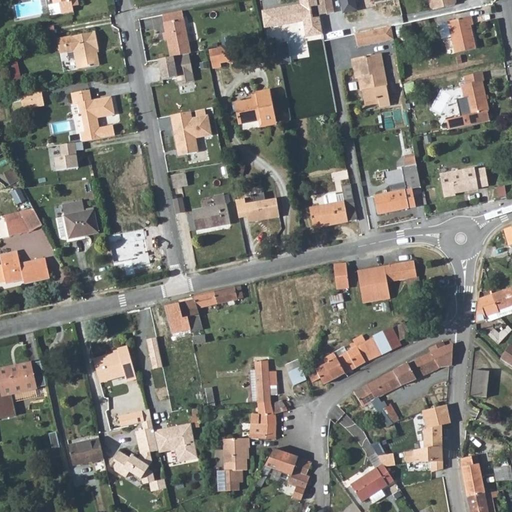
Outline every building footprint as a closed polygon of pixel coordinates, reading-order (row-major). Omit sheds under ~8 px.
[(50,0),(52,3),(57,2),(60,13),(71,11),(71,6),(77,4),(76,0),(50,0)] [(297,0),(299,8),(263,15),(266,32),(303,25),(306,41),(323,38),(320,21),(315,22),(313,10),(318,9),(315,0),(297,0)] [(318,0),(321,15),(335,12),(332,0),(318,0)] [(342,0),(345,11),(374,5),(373,2),(383,0),(342,0)] [(429,0),(431,9),(433,10),(454,5),(457,3),(456,0),(429,0)] [(191,53),(183,11),(163,14),(166,32),(168,39),(171,57),(190,54),(191,53)] [(145,32),(165,29),(163,14),(142,17),(145,32)] [(473,25),(471,17),(447,22),(455,53),(476,48),(471,26),(473,25)] [(355,35),(357,48),(394,41),(391,27),(355,35)] [(95,33),(56,41),(59,54),(73,51),(78,69),(100,64),(97,49),(98,49),(95,33)] [(238,54),(236,45),(209,50),(213,68),(220,66),(220,63),(226,62),(234,60),(238,54)] [(190,54),(171,57),(159,60),(162,80),(177,78),(178,85),(196,82),(190,54)] [(239,55),(238,54),(234,60),(226,62),(233,65),(239,55)] [(361,91),(363,102),(377,99),(378,104),(379,107),(389,105),(379,55),(351,61),(355,79),(361,79),(363,91),(361,91)] [(471,125),(490,121),(488,111),(489,111),(483,81),(484,81),(482,72),(463,76),(465,85),(461,86),(465,106),(467,106),(471,125)] [(24,110),(32,108),(30,100),(43,98),(41,90),(20,94),(24,110)] [(91,99),(88,90),(70,94),(72,104),(78,103),(79,112),(81,112),(85,132),(99,129),(97,117),(114,113),(110,95),(91,99)] [(276,124),(269,90),(255,93),(257,99),(235,103),(238,124),(259,120),(260,127),(276,124)] [(30,100),(32,108),(44,106),(43,98),(30,100)] [(327,100),(328,111),(335,110),(334,99),(327,100)] [(171,116),(178,155),(199,151),(197,139),(213,136),(208,114),(193,117),(192,110),(171,116)] [(84,133),(76,134),(77,141),(86,139),(84,133)] [(54,157),(55,170),(79,167),(76,143),(60,145),(61,155),(54,157)] [(411,188),(420,187),(414,153),(405,155),(405,158),(404,158),(406,167),(401,167),(404,183),(389,186),(390,193),(374,196),(378,214),(415,207),(411,188)] [(11,186),(20,182),(13,168),(4,173),(11,186)] [(474,170),(474,168),(440,174),(444,197),(455,195),(454,193),(478,188),(478,187),(488,185),(485,168),(474,170)] [(188,185),(185,173),(171,176),(173,188),(188,185)] [(313,228),(357,220),(357,218),(350,185),(341,186),(343,195),(344,202),(338,203),(336,196),(336,195),(326,197),(324,199),(325,205),(309,209),(313,228)] [(498,197),(501,196),(505,195),(503,187),(496,188),(498,197)] [(213,196),(215,207),(193,211),(196,230),(229,224),(226,205),(225,204),(223,195),(213,196)] [(175,214),(185,212),(182,198),(172,200),(175,214)] [(245,198),(235,200),(239,219),(247,217),(248,223),(280,217),(277,198),(246,202),(245,198)] [(28,210),(34,209),(30,201),(25,204),(28,210)] [(65,217),(69,236),(70,239),(98,234),(94,210),(85,212),(82,201),(62,206),(65,217)] [(30,231),(42,226),(42,225),(34,209),(28,210),(5,216),(9,237),(30,231)] [(61,238),(69,236),(65,217),(58,219),(61,238)] [(0,257),(2,266),(5,281),(6,283),(23,279),(23,281),(33,279),(34,282),(50,278),(45,259),(20,264),(17,252),(0,255),(0,257)] [(386,283),(405,279),(416,277),(413,262),(357,272),(363,303),(389,298),(386,283)] [(346,264),(334,265),(336,289),(348,288),(346,264)] [(508,286),(511,284),(511,272),(503,275),(508,286)] [(416,277),(405,279),(407,289),(420,286),(418,277),(416,277)] [(220,290),(193,297),(194,300),(195,300),(197,309),(242,298),(240,286),(220,290)] [(511,287),(493,294),(498,311),(511,305),(511,287)] [(329,297),(331,305),(343,302),(342,294),(329,297)] [(478,299),(476,323),(486,320),(487,322),(501,318),(498,311),(493,294),(478,299)] [(194,300),(178,304),(182,320),(188,318),(191,330),(192,332),(203,330),(197,309),(195,300),(194,300)] [(343,302),(331,305),(319,307),(326,336),(338,333),(350,331),(343,302)] [(182,320),(178,304),(165,307),(171,331),(186,328),(187,330),(191,330),(188,318),(182,320)] [(511,305),(498,311),(501,318),(511,313),(511,305)] [(361,365),(402,345),(400,341),(413,334),(406,321),(393,328),(392,326),(374,337),(363,343),(356,347),(354,342),(350,345),(352,349),(346,352),(344,348),(323,359),(326,364),(323,365),(321,361),(316,363),(319,368),(307,374),(312,383),(320,379),(323,385),(361,365)] [(494,329),(488,335),(499,344),(508,334),(503,330),(499,334),(494,329)] [(338,333),(326,336),(328,344),(340,341),(338,333)] [(156,334),(146,336),(153,369),(163,367),(156,334)] [(193,345),(206,343),(204,336),(192,337),(193,345)] [(353,341),(354,342),(356,347),(363,343),(360,338),(353,341)] [(429,348),(431,353),(432,352),(438,369),(451,366),(453,345),(451,344),(445,346),(442,342),(429,348)] [(511,346),(510,345),(500,359),(511,366),(511,346)] [(135,379),(126,346),(117,349),(118,352),(93,359),(100,383),(125,377),(126,382),(135,379)] [(415,360),(366,385),(375,399),(378,397),(403,385),(418,378),(438,369),(432,352),(431,353),(415,360)] [(43,373),(40,360),(33,362),(35,375),(43,373)] [(254,363),(257,404),(270,403),(270,396),(277,395),(275,372),(268,372),(267,362),(254,363)] [(38,387),(45,385),(43,373),(35,375),(32,376),(29,363),(0,369),(0,386),(2,394),(34,387),(32,378),(36,378),(38,387)] [(306,380),(300,367),(288,373),(293,385),(306,380)] [(489,372),(473,370),(472,396),(487,398),(489,372)] [(366,385),(354,392),(363,407),(367,404),(371,402),(374,407),(387,428),(392,425),(387,415),(383,409),(387,407),(383,402),(381,403),(378,397),(375,399),(366,385)] [(273,414),(274,414),(278,413),(287,410),(281,401),(271,405),(273,414)] [(251,414),(249,438),(257,439),(258,437),(275,438),(275,433),(275,423),(274,414),(273,414),(271,405),(270,403),(257,404),(258,414),(251,414)] [(389,405),(387,407),(383,409),(387,415),(393,412),(389,405)] [(422,412),(426,428),(442,424),(450,421),(446,405),(422,412)] [(148,409),(119,416),(122,427),(142,422),(151,420),(148,409)] [(192,416),(189,417),(190,423),(191,428),(198,427),(196,409),(191,410),(192,416)] [(392,425),(398,421),(393,412),(387,415),(392,425)] [(151,420),(142,422),(143,429),(135,431),(140,454),(137,458),(134,456),(131,460),(129,459),(130,458),(119,450),(113,459),(116,461),(113,465),(114,469),(125,476),(129,470),(141,479),(142,483),(149,482),(150,491),(165,488),(163,479),(154,481),(152,471),(147,468),(151,461),(149,452),(157,450),(151,420)] [(191,428),(190,423),(167,428),(167,432),(163,433),(162,429),(154,431),(159,454),(175,450),(178,463),(198,459),(191,428)] [(424,449),(441,447),(442,424),(426,428),(424,428),(424,449)] [(55,458),(61,456),(56,432),(49,433),(55,458)] [(68,445),(72,465),(103,458),(99,439),(68,445)] [(249,439),(224,440),(225,471),(217,471),(218,491),(240,490),(239,483),(242,483),(242,471),(246,471),(246,458),(248,458),(247,449),(249,448),(249,439)] [(424,449),(405,452),(407,463),(430,459),(432,471),(443,470),(443,446),(441,447),(424,449)] [(287,453),(275,449),(266,466),(280,471),(287,453)] [(293,470),(298,458),(287,453),(280,471),(291,476),(293,470)] [(375,468),(382,464),(376,454),(368,459),(375,468)] [(462,467),(468,496),(486,493),(480,464),(474,465),(473,457),(463,459),(462,467)] [(306,475),(311,463),(298,458),(293,470),(306,475)] [(380,490),(394,480),(382,464),(375,468),(350,485),(361,502),(369,497),(374,504),(385,497),(380,490)] [(511,479),(510,466),(494,468),(496,482),(511,479)] [(310,477),(306,475),(293,470),(291,476),(288,484),(296,487),(293,497),(301,500),(310,477)] [(468,496),(470,511),(494,511),(492,498),(500,497),(499,490),(486,493),(468,496)]
